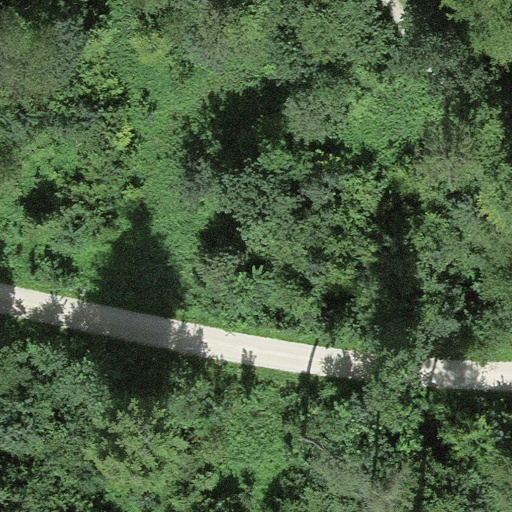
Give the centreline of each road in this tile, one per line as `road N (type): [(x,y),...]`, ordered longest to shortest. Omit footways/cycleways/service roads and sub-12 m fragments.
road 1 (track): [(0,298),(322,361),(511,372)]
road 2 (track): [(389,0),(460,100),(511,138)]
